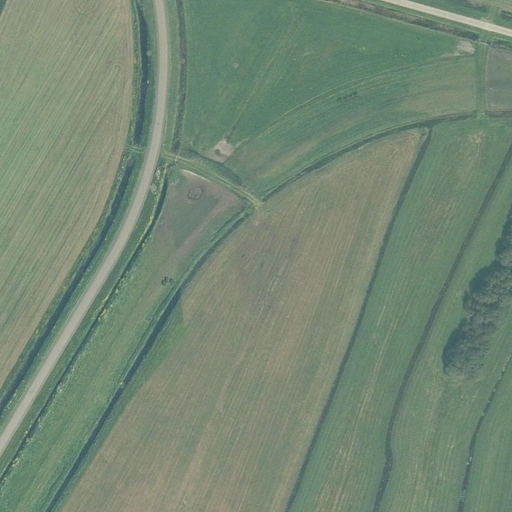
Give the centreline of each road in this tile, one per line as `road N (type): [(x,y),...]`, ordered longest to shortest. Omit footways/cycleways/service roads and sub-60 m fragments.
road 1 (tertiary): [(0,440),(122,237),(146,175),(163,72),(159,0)]
road 2 (unclassified): [(511,33),(393,0)]
